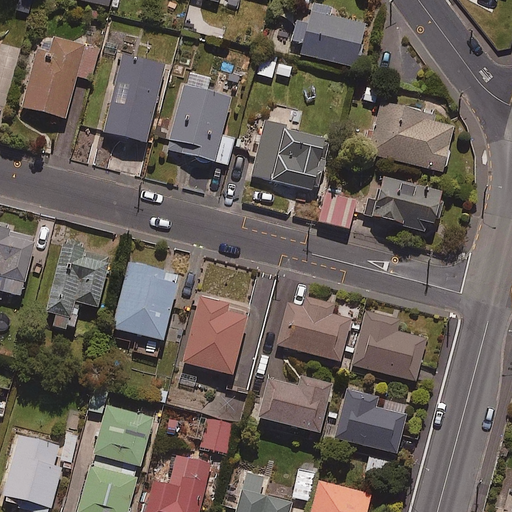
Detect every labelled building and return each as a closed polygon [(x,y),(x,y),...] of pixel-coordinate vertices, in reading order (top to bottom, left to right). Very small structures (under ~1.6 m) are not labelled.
[(511,0),(466,0),(468,5),(478,3),(479,10),(511,4),(511,0)] [(333,7),(311,3),(300,57),(358,68),(366,24),(331,17),(333,7)] [(98,49),(52,36),(47,52),(35,48),(18,108),(65,121),(77,76),(90,80),(98,49)] [(167,64),(120,52),(100,131),(147,143),(167,64)] [(257,74),(272,78),(273,73),(289,77),(291,67),(261,60),(257,74)] [(232,98),(183,85),(166,149),(215,162),(232,98)] [(435,117),(380,105),(368,157),(443,174),(454,128),(434,124),(435,117)] [(313,191),(326,140),(283,129),(284,125),(265,120),(251,175),(313,191)] [(444,192),(381,176),(370,218),(423,232),(425,224),(435,226),(444,192)] [(358,201),(324,192),(316,223),(349,232),(358,201)] [(0,292),(22,298),(37,238),(12,232),(12,225),(0,222),(0,292)] [(82,245),(65,240),(45,312),(72,319),(76,303),(98,309),(112,260),(80,251),(82,245)] [(180,275),(127,262),(111,328),(164,340),(180,275)] [(229,305),(199,296),(181,363),(233,377),(249,317),(228,311),(229,305)] [(288,304),(277,347),(341,363),(352,318),(333,314),(335,305),(306,297),(304,308),(288,304)] [(366,311),(352,366),(416,383),(428,337),(398,330),(401,320),(366,311)] [(298,386),(267,378),(257,418),(320,435),(333,385),(301,377),(298,386)] [(346,390),(333,438),(397,454),(407,415),(402,414),(404,405),(385,400),(383,408),(376,406),(378,399),(346,390)] [(88,463),(74,511),(127,511),(138,477),(132,476),(135,466),(140,467),(154,417),(105,403),(90,455),(97,457),(94,465),(88,463)] [(206,418),(199,450),(228,456),(235,424),(206,418)] [(59,446),(17,435),(1,497),(7,498),(4,503),(17,506),(16,510),(25,511),(47,511),(49,509),(51,510),(62,470),(53,467),(59,446)] [(153,481),(145,511),(199,511),(212,463),(175,454),(168,484),(153,481)] [(394,462),(370,456),(365,474),(389,480),(394,462)] [(303,460),(290,501),(294,502),(292,510),(298,511),(305,511),(320,466),(303,460)] [(263,478),(248,475),(244,492),(241,492),(235,511),(288,511),(291,503),(259,495),(263,478)] [(319,481),(310,511),(367,511),(372,495),(319,481)]
